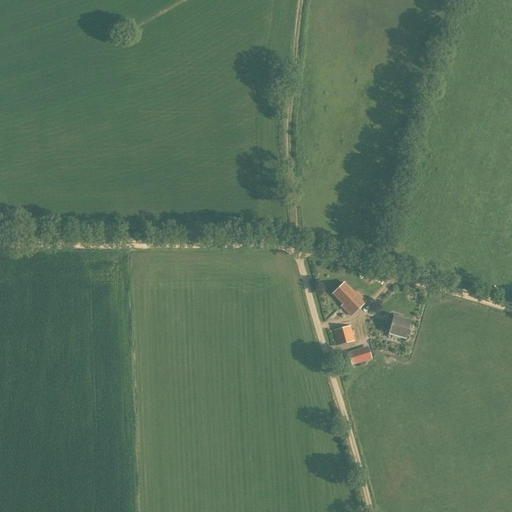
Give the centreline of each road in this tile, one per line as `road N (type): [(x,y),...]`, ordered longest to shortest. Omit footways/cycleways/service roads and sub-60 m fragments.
road 1 (track): [(295,244),(0,242)]
road 2 (track): [(368,511),(295,244)]
road 3 (track): [(295,244),(286,139),(300,0)]
road 4 (track): [(511,309),(295,244)]
